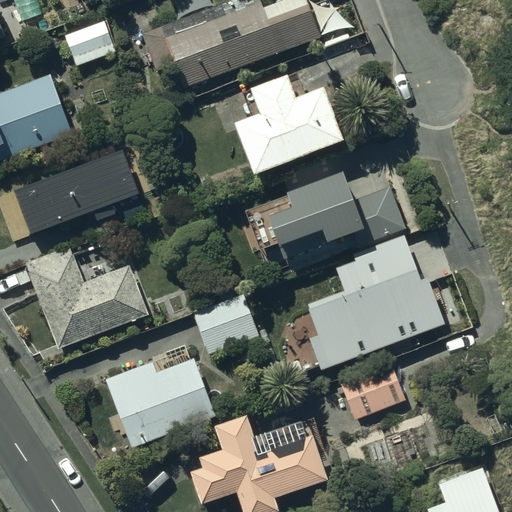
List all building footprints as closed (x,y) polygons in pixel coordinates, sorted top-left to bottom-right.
[(233,0),(141,35),(155,73),(173,67),(181,89),(318,39),(303,0),(233,0)] [(89,27),(63,37),(75,67),(114,52),(103,22),(99,12),(86,17),(89,25),(89,27)] [(291,82),(282,59),(244,74),(254,97),(228,107),(249,158),(339,123),(318,71),(291,82)] [(0,147),(70,121),(47,61),(0,77),(0,147)] [(182,130),(166,137),(177,161),(193,154),(182,130)] [(136,184),(121,140),(0,182),(0,192),(12,227),(91,199),(95,209),(113,202),(110,193),(136,184)] [(350,222),(355,236),(401,220),(387,179),(351,191),(337,153),(281,174),(286,187),(261,195),(279,247),(350,222)] [(206,199),(207,201),(223,246),(265,230),(252,194),(249,184),(206,199)] [(422,272),(415,275),(402,237),(352,255),(355,262),(334,270),(344,297),(341,298),(339,293),(306,305),(308,310),(316,337),(307,340),(318,370),(442,325),(425,280),(422,272)] [(127,265),(84,282),(70,245),(22,264),(56,351),(59,349),(147,316),(127,265)] [(241,295),(192,314),(210,358),(258,338),(241,295)] [(186,349),(103,381),(129,449),(212,418),(186,349)] [(392,362),(339,383),(353,420),(406,400),(392,362)] [(299,424),(254,440),(245,417),(211,428),(219,452),(197,460),(201,470),(187,475),(198,505),(235,494),(241,511),(272,511),(276,511),(272,500),(324,481),(308,438),(304,439),(299,424)] [(425,511),(497,511),(480,468),(436,484),(443,504),(425,511)]
